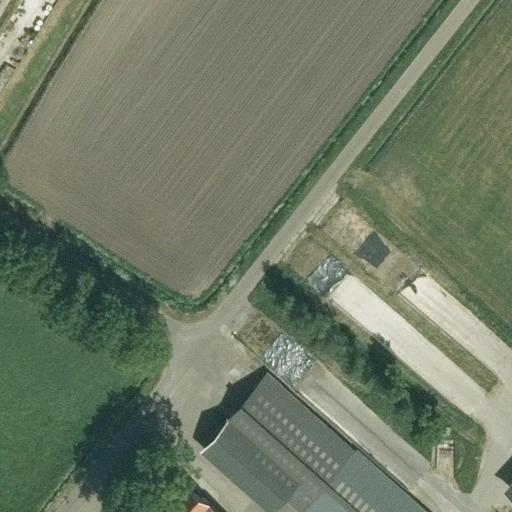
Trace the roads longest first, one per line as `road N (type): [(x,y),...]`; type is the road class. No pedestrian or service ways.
road 1 (unclassified): [(192,348),(471,0)]
road 2 (unclassified): [(192,348),(0,221)]
road 3 (unclassified): [(64,511),(192,348)]
